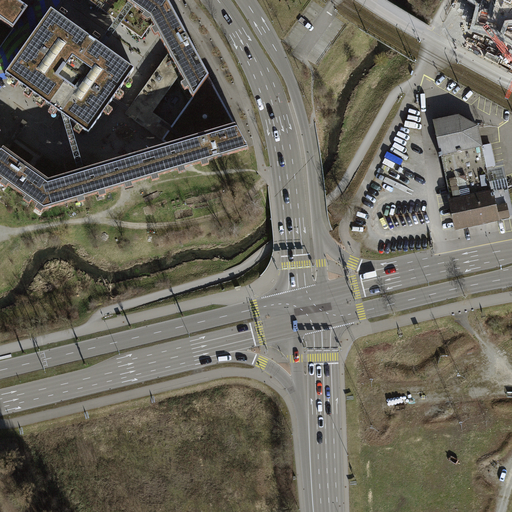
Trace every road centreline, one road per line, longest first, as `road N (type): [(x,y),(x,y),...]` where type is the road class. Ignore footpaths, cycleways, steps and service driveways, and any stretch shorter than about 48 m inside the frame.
road 1 (secondary): [(216,0),(268,95),(288,196),(295,298)]
road 2 (secondary): [(295,298),(0,371)]
road 3 (track): [(0,232),(79,220),(205,220),(237,206),(259,184)]
road 4 (secondary): [(317,227),(291,80),(244,0)]
road 5 (secondary): [(0,398),(190,352)]
road 6 (secondary): [(321,321),(511,278)]
road 7 (unclassified): [(511,87),(363,0)]
road 8 (secondary): [(323,459),(321,321)]
road 9 (secondary): [(190,352),(255,359),(302,397)]
